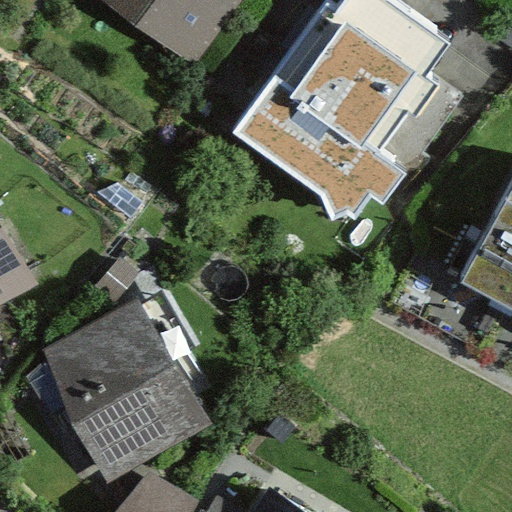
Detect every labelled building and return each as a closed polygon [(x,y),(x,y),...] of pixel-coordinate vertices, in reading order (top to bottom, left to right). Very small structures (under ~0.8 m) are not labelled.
[(104,0),(197,66),(244,0),(104,0)] [(342,0),(339,5),(332,0),(326,0),(238,125),(323,185),(334,209),(348,202),(357,209),(373,186),(385,194),(462,85),(431,62),(449,36),(397,0),(342,0)] [(504,294),(511,278),(511,174),(460,270),(504,294)] [(0,309),(38,285),(0,223),(0,309)] [(96,289),(114,303),(138,272),(119,258),(96,289)] [(48,415),(61,407),(70,423),(106,484),(212,423),(137,295),(44,350),(47,358),(26,376),(48,415)] [(194,511),(200,501),(149,471),(113,511),(194,511)] [(311,511),(267,486),(251,511),(311,511)] [(217,493),(206,511),(202,508),(199,511),(242,511),(244,510),(217,493)]
